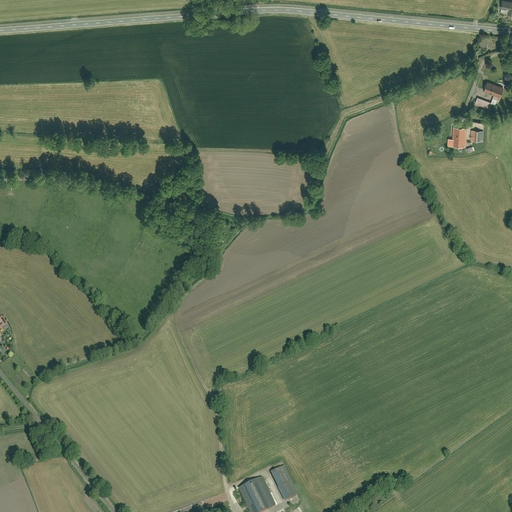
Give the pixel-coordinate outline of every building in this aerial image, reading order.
[(511,1),(501,0),(500,11),(511,11),(511,1)] [(499,102),(500,98),(501,98),(506,87),(488,80),(484,92),(494,96),(493,99),(499,102)] [(479,98),(476,106),(490,111),(493,103),(479,98)] [(454,128),(454,147),(467,147),(467,128),(454,128)] [(473,131),(473,142),(484,142),(484,131),(473,131)] [(0,332),(8,324),(0,315),(0,332)] [(282,465),(270,471),(284,501),(296,495),(282,465)] [(237,490),(246,511),(259,511),(269,508),(258,481),(237,490)]
